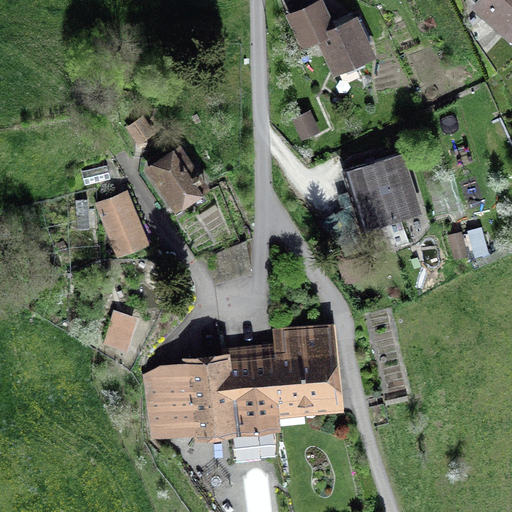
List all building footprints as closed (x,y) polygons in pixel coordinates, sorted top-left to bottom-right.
[(511,0),(478,0),(476,4),(511,36),(511,0)] [(319,1),(290,14),(303,43),(320,36),(336,71),(371,55),(354,18),(331,28),(319,1)] [(366,252),(361,229),(419,212),(400,152),(343,170),(349,189),(336,193),(340,206),(320,221),(345,259),(366,252)] [(169,187),(178,200),(198,187),(176,154),(149,172),(162,192),(169,187)] [(106,216),(111,246),(131,243),(126,213),(106,216)] [(483,223),(470,226),(476,252),(489,249),(483,223)] [(456,257),(474,251),(466,226),(449,232),(456,257)] [(111,322),(105,341),(124,347),(129,328),(111,322)] [(276,424),(273,407),(334,397),(326,326),(285,330),(287,353),(225,360),(224,357),(189,361),(190,375),(165,378),(171,427),(196,424),(197,433),(276,424)]
